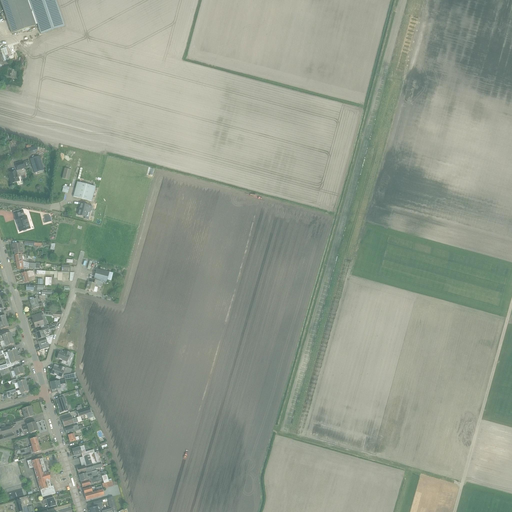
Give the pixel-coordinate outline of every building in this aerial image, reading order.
[(35,25),(26,0),(0,0),(11,33),(35,25)] [(64,26),(54,0),(26,0),(35,25),(37,25),(40,34),(64,26)] [(30,159),(34,173),(44,170),(39,156),(30,159)] [(25,168),(23,161),(15,164),(17,171),(25,168)] [(70,170),(68,169),(64,169),(62,179),(68,180),(70,170)] [(16,171),(8,173),(12,184),(19,181),(16,171)] [(95,187),(77,182),(73,196),(91,202),(95,187)] [(88,206),(81,204),(78,215),(85,217),(88,206)] [(17,224),(20,232),(21,232),(30,229),(26,216),(24,217),(22,210),(14,213),(16,219),(15,220),(17,224)] [(20,248),(20,244),(17,244),(17,243),(12,244),(13,252),(14,251),(15,254),(23,253),(22,247),(20,248)] [(40,268),(40,264),(29,263),(23,262),(16,263),(17,270),(24,269),(28,269),(28,268),(34,269),(34,268),(40,268)] [(109,272),(96,269),(94,279),(95,279),(94,284),(88,282),(86,289),(93,291),(95,287),(98,288),(98,286),(101,287),(103,281),(106,282),(109,272)] [(30,271),(27,272),(22,274),(25,283),(30,282),(29,278),(34,276),(33,271),(30,271)] [(32,310),(39,307),(43,306),(42,303),(38,304),(37,299),(29,301),(32,310)] [(46,321),(45,321),(44,317),(43,313),(34,316),(35,320),(33,320),(35,328),(38,327),(39,327),(47,324),(47,323),(47,322),(46,322),(46,321)] [(8,327),(7,321),(0,323),(0,328),(0,330),(8,327)] [(41,328),(41,331),(35,333),(37,340),(45,337),(44,334),(48,333),(48,331),(54,329),(55,330),(59,323),(42,328),(41,328)] [(10,332),(2,335),(0,335),(0,339),(1,342),(12,338),(10,332)] [(47,343),(45,339),(45,337),(37,340),(41,350),(49,348),(49,347),(48,342),(47,343)] [(1,342),(3,351),(13,348),(12,345),(14,344),(12,338),(1,342)] [(4,354),(5,357),(6,359),(18,355),(16,350),(4,353),(4,354)] [(62,361),(61,363),(66,364),(66,362),(67,362),(68,360),(69,360),(71,353),(65,351),(63,354),(59,352),(57,359),(62,361)] [(19,361),(18,356),(18,355),(6,359),(6,361),(7,364),(0,366),(0,370),(9,368),(17,365),(17,362),(19,361)] [(9,368),(11,372),(13,377),(16,376),(23,374),(21,367),(18,368),(17,365),(9,368)] [(59,366),(58,369),(53,368),(51,374),(57,376),(56,378),(60,379),(61,377),(61,378),(62,375),(63,375),(66,368),(59,366)] [(22,381),(21,378),(11,381),(12,385),(15,384),(16,389),(27,386),(25,380),(22,381)] [(61,388),(60,385),(66,384),(65,380),(64,380),(50,383),(52,390),(53,393),(58,392),(57,389),(61,388)] [(29,392),(27,386),(16,389),(6,392),(8,398),(12,397),(10,394),(16,392),(17,391),(18,395),(29,392)] [(60,414),(68,411),(64,397),(56,400),(60,414)] [(22,409),(24,414),(25,419),(33,416),(31,407),(22,409)] [(90,408),(77,412),(78,417),(92,413),(90,408)] [(72,417),(68,418),(62,420),(64,427),(68,426),(78,423),(76,418),(72,419),(72,417)] [(28,426),(23,427),(24,431),(29,429),(30,433),(38,431),(35,422),(27,425),(28,426)] [(0,442),(15,438),(11,426),(0,429),(0,442)] [(66,434),(83,429),(82,426),(76,428),(75,426),(65,429),(66,434)] [(68,436),(70,442),(76,441),(79,440),(78,437),(75,438),(74,434),(68,436)] [(36,438),(30,440),(32,446),(39,444),(36,438)] [(39,444),(32,446),(29,447),(32,454),(23,457),(24,460),(34,457),(33,454),(41,452),(39,444)] [(85,452),(84,450),(84,446),(80,447),(76,448),(76,449),(72,450),(74,456),(82,454),(83,457),(84,457),(90,455),(89,454),(90,454),(97,452),(98,451),(98,449),(85,452)] [(97,452),(90,454),(89,454),(90,455),(84,457),(86,466),(100,462),(97,452)] [(47,473),(43,459),(39,460),(39,459),(32,461),(32,460),(27,462),(29,469),(34,468),(43,497),(55,494),(54,489),(51,490),(50,487),(51,487),(49,480),(51,479),(49,473),(47,473)] [(79,474),(103,467),(102,464),(86,469),(85,466),(77,468),(79,474)] [(98,470),(79,475),(81,482),(107,475),(106,472),(99,474),(98,470)] [(98,478),(81,482),(82,488),(90,485),(90,483),(93,482),(93,483),(99,482),(98,478)] [(91,487),(83,489),(86,501),(104,496),(102,487),(95,488),(95,489),(92,490),(91,487)] [(103,508),(102,505),(102,503),(93,505),(94,508),(89,509),(89,511),(116,511),(117,511),(113,497),(107,498),(110,509),(103,511),(102,508),(103,508)] [(53,498),(42,501),(43,505),(47,504),(48,508),(56,506),(55,501),(54,502),(53,498)]
